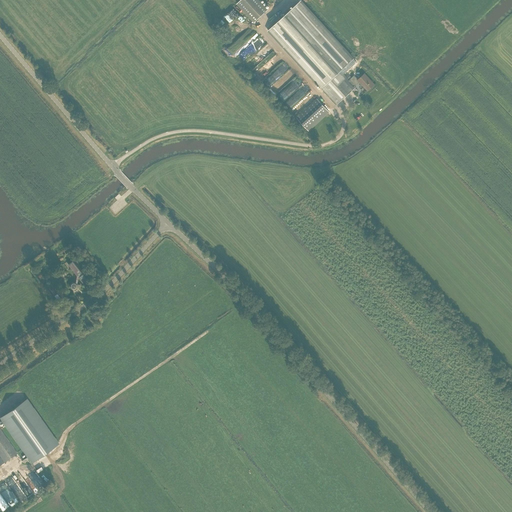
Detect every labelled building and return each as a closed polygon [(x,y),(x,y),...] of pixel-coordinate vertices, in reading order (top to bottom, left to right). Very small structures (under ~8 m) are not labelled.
[(255,22),(268,10),(258,0),(240,0),(237,3),(255,22)] [(292,55),(337,104),(356,87),(355,86),(359,82),(362,84),(368,90),(374,84),(365,74),(358,80),(354,75),(349,80),(340,70),(354,59),(300,0),(268,29),(292,55)] [(283,89),(297,77),(290,69),(277,80),(279,83),(278,84),(275,87),(276,88),(280,85),(283,89)] [(309,131),(330,112),(317,98),(296,117),(309,131)] [(82,282),(88,278),(74,260),(68,264),(77,276),(76,283),(75,282),(72,282),(70,283),(70,286),(72,289),(74,289),(77,287),(80,287),(80,285),(77,284),(78,277),(82,282)] [(1,418),(33,462),(59,443),(26,399),(1,418)] [(0,465),(5,462),(17,453),(0,428),(0,465)] [(11,476),(28,497),(35,492),(18,470),(11,476)] [(0,483),(0,489),(11,506),(19,500),(5,480),(0,483)]
